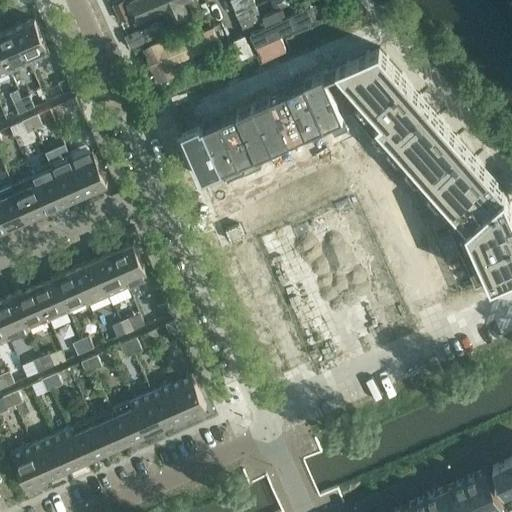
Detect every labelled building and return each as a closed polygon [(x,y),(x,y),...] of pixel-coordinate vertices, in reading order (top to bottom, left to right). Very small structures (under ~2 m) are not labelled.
[(194,1),(193,0),(136,0),(126,4),(125,1),(114,6),(121,22),(132,17),(136,26),(163,14),(169,27),(191,17),(185,5),(194,1)] [(255,1),(254,0),(231,0),(236,9),(255,1)] [(329,0),(327,0),(318,4),(323,16),(334,11),(329,0)] [(317,21),(311,7),(282,20),(279,13),(263,20),(267,28),(251,35),(263,63),(288,52),(281,38),(317,21)] [(263,19),(258,8),(239,17),(244,28),(263,19)] [(50,52),(35,19),(15,27),(30,61),(50,52)] [(166,31),(162,20),(143,29),(147,40),(166,31)] [(30,61),(15,27),(0,33),(0,46),(10,70),(30,61)] [(164,49),(161,42),(143,51),(158,84),(178,76),(173,66),(221,44),(214,27),(164,49)] [(253,56),(244,37),(222,47),(231,67),(253,56)] [(0,74),(10,70),(0,46),(0,74)] [(478,157),(457,133),(442,116),(421,92),(405,74),(404,73),(380,46),(347,61),(337,65),(338,66),(382,116),(377,120),(425,174),(467,222),(492,279),(502,274),(506,273),(511,270),(511,201),(507,189),(494,175),(478,157)] [(218,61),(213,51),(194,59),(199,70),(218,61)] [(324,71),(305,80),(324,124),(328,122),(334,134),(349,127),(344,115),(324,71)] [(71,90),(66,78),(58,82),(63,93),(71,90)] [(305,80),(288,87),(307,131),(324,124),(305,80)] [(288,87),(271,95),(290,138),(307,131),(288,87)] [(34,106),(29,94),(21,98),(26,110),(34,106)] [(271,95),(254,102),(273,146),(290,138),(271,95)] [(80,109),(75,97),(67,101),(72,112),(80,109)] [(26,110),(21,98),(13,101),(18,113),(26,110)] [(254,102),(237,109),(257,153),(273,146),(254,102)] [(257,153),(237,109),(220,117),(242,167),(245,173),(261,166),(257,153)] [(43,125),(38,113),(30,117),(35,129),(43,125)] [(35,129),(30,117),(22,120),(27,132),(35,129)] [(220,117),(204,124),(225,174),(242,167),(220,117)] [(204,124),(184,133),(203,177),(207,175),(210,183),(226,176),(225,174),(204,124)] [(108,182),(93,149),(73,158),(88,191),(108,182)] [(88,191),(73,158),(53,166),(68,200),(88,191)] [(68,200),(53,166),(33,175),(48,209),(68,200)] [(48,209),(33,175),(13,184),(28,218),(48,209)] [(28,218),(13,184),(0,189),(0,206),(9,227),(28,218)] [(0,230),(9,227),(0,206),(0,230)] [(149,275),(134,241),(114,250),(128,284),(149,275)] [(128,284),(114,250),(94,259),(109,292),(128,284)] [(109,292),(94,259),(74,267),(89,301),(109,292)] [(89,301),(74,267),(54,276),(69,310),(89,301)] [(69,310),(54,276),(35,285),(49,319),(69,310)] [(49,319),(35,285),(15,294),(30,327),(49,319)] [(30,327),(15,294),(0,300),(0,313),(10,336),(30,327)] [(171,312),(166,300),(158,304),(163,316),(171,312)] [(0,340),(10,336),(0,313),(0,340)] [(134,329),(129,317),(121,320),(126,332),(134,329)] [(180,331),(175,319),(166,323),(172,335),(180,331)] [(126,332),(121,320),(113,324),(118,336),(126,332)] [(94,346),(89,334),(81,338),(86,350),(94,346)] [(142,347),(137,336),(129,339),(135,351),(142,347)] [(86,350),(81,338),(73,341),(79,353),(86,350)] [(135,351),(129,339),(122,343),(127,354),(135,351)] [(55,363),(50,352),(42,355),(47,367),(55,363)] [(103,365),(98,353),(90,357),(95,368),(103,365)] [(47,367),(42,355),(34,359),(39,370),(47,367)] [(95,368),(90,357),(82,360),(87,372),(95,368)] [(15,381),(10,369),(2,373),(7,384),(15,381)] [(64,382),(58,371),(50,374),(56,386),(64,382)] [(207,405),(192,372),(172,381),(186,414),(207,405)] [(56,386),(50,374),(43,378),(48,389),(56,386)] [(186,414),(172,381),(152,389),(167,423),(186,414)] [(24,400),(19,388),(11,392),(16,403),(24,400)] [(167,423),(152,389),(132,398),(147,432),(167,423)] [(16,403),(11,392),(3,396),(8,407),(16,403)] [(147,432),(132,398),(112,407),(127,441),(147,432)] [(127,441),(112,407),(93,416),(107,449),(127,441)] [(107,449),(93,416),(73,424),(88,458),(107,449)] [(88,458),(73,424),(53,433),(68,467),(88,458)] [(68,467),(53,433),(33,442),(48,476),(68,467)] [(48,476),(33,442),(12,451),(27,485),(48,476)] [(511,456),(493,465),(504,490),(511,487),(511,456)] [(489,511),(504,506),(487,468),(466,477),(481,511),(489,511)] [(481,511),(466,477),(446,486),(457,511),(481,511)] [(457,511),(446,486),(426,495),(434,511),(457,511)] [(434,511),(426,495),(407,503),(410,511),(434,511)]
